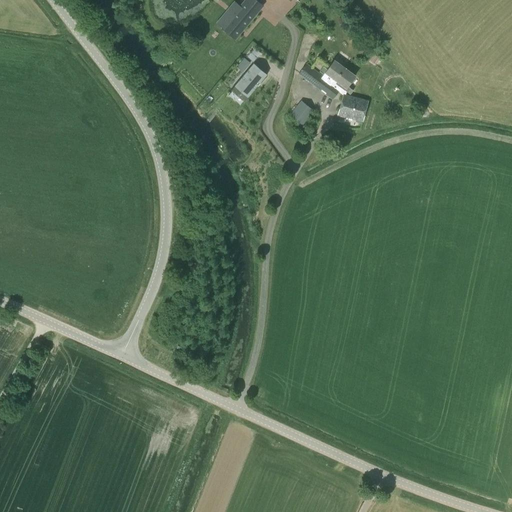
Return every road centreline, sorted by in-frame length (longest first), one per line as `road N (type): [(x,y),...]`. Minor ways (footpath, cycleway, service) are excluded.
road 1 (tertiary): [(124,356),(167,233),(164,180),(138,111),(51,0)]
road 2 (tertiary): [(480,511),(362,468),(124,356)]
road 3 (tertiary): [(124,356),(0,302)]
